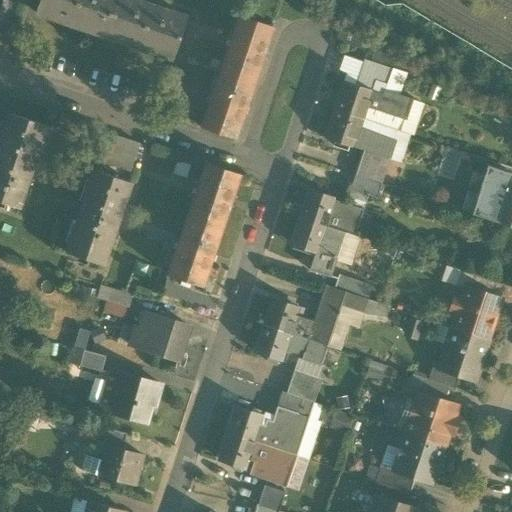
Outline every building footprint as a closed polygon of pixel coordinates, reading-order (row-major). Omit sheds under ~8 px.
[(3,0),(0,10),(0,34),(9,37),(19,4),(4,0),(3,0)] [(40,0),(36,12),(173,59),(187,19),(131,0),(40,0)] [(201,127),(235,138),(273,26),(239,14),(201,127)] [(335,40),(366,52),(369,44),(340,26),(335,40)] [(391,68),(392,68),(395,59),(374,47),(370,61),(391,68)] [(346,73),(343,82),(355,86),(362,62),(343,56),(338,71),(346,73)] [(372,91),(382,95),(384,90),(391,68),(370,61),(363,58),(362,62),(355,86),(372,91)] [(392,68),(391,68),(384,90),(399,96),(407,73),(392,68)] [(362,118),(366,107),(372,91),(355,86),(343,82),(334,109),(362,118)] [(382,95),(372,91),(366,107),(403,119),(406,120),(406,119),(403,118),(409,101),(412,102),(413,100),(399,96),(384,90),(382,95)] [(403,119),(399,130),(410,134),(413,135),(423,104),(413,100),(412,102),(406,119),(406,120),(403,119)] [(403,118),(406,119),(412,102),(409,101),(403,118)] [(399,130),(403,119),(366,107),(362,118),(396,129),(399,130)] [(325,137),(353,146),(359,128),(362,118),(334,109),(325,137)] [(0,143),(0,202),(18,208),(46,126),(10,114),(0,143)] [(359,128),(393,139),(396,129),(362,118),(359,128)] [(393,139),(359,128),(353,146),(362,149),(389,158),(395,140),(393,139)] [(401,161),(410,134),(399,130),(396,129),(393,139),(395,140),(389,158),(401,161)] [(93,159),(130,171),(139,144),(102,132),(93,159)] [(360,156),(387,165),(389,158),(362,149),(360,156)] [(360,156),(354,175),(381,184),(387,165),(360,156)] [(190,165),(176,160),(172,174),(185,178),(190,165)] [(168,276),(202,288),(240,175),(205,163),(168,276)] [(471,214),(490,221),(502,185),(508,186),(511,174),(487,166),(471,214)] [(67,253),(103,265),(131,183),(94,171),(67,253)] [(381,185),(381,184),(354,175),(349,189),(367,195),(377,198),(381,185)] [(490,221),(511,227),(511,187),(508,186),(502,185),(490,221)] [(367,195),(349,189),(345,203),(363,209),(367,195)] [(298,217),(326,226),(334,200),(307,191),(298,217)] [(384,201),(377,198),(367,195),(363,209),(354,235),(359,237),(370,240),(384,201)] [(345,203),(334,200),(326,226),(343,232),(354,235),(363,209),(345,203)] [(290,243),(315,251),(317,252),(326,226),(298,217),(290,243)] [(343,232),(326,226),(317,252),(315,251),(309,270),(329,276),(334,261),(343,232)] [(359,237),(354,235),(343,232),(334,261),(350,266),(359,237)] [(440,281),(455,287),(461,271),(445,266),(440,281)] [(455,287),(465,290),(466,286),(470,287),(474,275),(461,271),(455,287)] [(338,274),(333,289),(349,294),(358,297),(358,296),(362,282),(338,274)] [(495,282),(474,275),(470,287),(491,294),(495,282)] [(106,300),(129,307),(133,294),(115,289),(101,285),(97,298),(106,300)] [(345,306),(349,294),(333,289),(326,286),(322,298),(340,304),(345,306)] [(457,314),(452,328),(486,339),(498,305),(489,302),(491,294),(470,287),(466,286),(465,290),(461,301),(455,298),(450,312),(457,314)] [(345,307),(362,313),(367,300),(358,297),(349,294),(345,306),(345,307)] [(314,322),(296,316),(290,334),(326,346),(340,304),(322,298),(314,322)] [(262,325),(290,334),(296,316),(298,308),(271,299),(262,325)] [(126,319),(129,307),(106,300),(103,312),(126,319)] [(367,300),(362,313),(386,317),(390,307),(367,300)] [(357,328),(362,313),(345,307),(345,306),(340,304),(326,346),(340,351),(349,325),(357,328)] [(130,345),(178,361),(189,326),(145,312),(140,328),(136,327),(130,345)] [(423,321),(408,317),(402,336),(417,341),(423,321)] [(130,345),(136,327),(123,323),(117,341),(130,345)] [(431,340),(446,345),(452,328),(437,323),(431,340)] [(281,360),(284,352),(290,334),(262,325),(254,351),(281,360)] [(79,328),(74,348),(85,351),(90,331),(79,328)] [(474,377),(486,339),(452,328),(446,345),(440,364),(440,365),(460,372),(474,377)] [(326,346),(290,334),(284,352),(289,353),(291,348),(303,352),(301,359),(318,365),(320,365),(326,346)] [(69,362),(101,371),(105,357),(85,351),(74,348),(69,362)] [(297,370),(315,376),(315,375),(318,365),(301,359),(297,370)] [(449,387),(454,389),(460,372),(440,365),(440,364),(434,362),(428,380),(449,387)] [(388,373),(367,366),(364,377),(384,384),(388,373)] [(294,369),(286,393),(303,399),(313,402),(321,378),(315,376),(297,370),(294,369)] [(110,412),(120,376),(109,372),(99,409),(110,412)] [(110,412),(147,423),(154,400),(157,401),(162,385),(121,373),(120,376),(110,412)] [(408,393),(417,395),(418,392),(420,392),(425,379),(414,375),(408,393)] [(428,380),(425,379),(420,392),(443,400),(449,387),(428,380)] [(297,414),(303,399),(286,393),(281,391),(276,406),(276,407),(297,414)] [(409,421),(405,432),(443,445),(447,432),(453,435),(458,420),(452,418),(456,405),(443,400),(420,392),(418,392),(417,395),(414,404),(405,401),(399,418),(409,421)] [(297,414),(308,417),(313,402),(303,399),(297,414)] [(322,405),(313,402),(308,417),(296,456),(307,460),(308,460),(321,421),(317,420),(322,405)] [(27,413),(5,407),(0,423),(22,429),(27,413)] [(226,433),(254,442),(260,424),(262,417),(235,407),(226,433)] [(263,426),(260,424),(254,442),(296,456),(308,417),(297,414),(276,407),(271,421),(266,419),(263,426)] [(348,433),(352,415),(335,409),(329,427),(348,433)] [(101,443),(122,449),(127,434),(100,426),(95,443),(101,445),(101,443)] [(438,458),(443,445),(405,432),(399,449),(392,470),(414,477),(430,483),(434,470),(438,472),(442,460),(438,458)] [(248,460),(254,442),(226,433),(218,459),(245,468),(248,460)] [(286,487),(296,456),(254,442),(248,460),(253,462),(249,474),(286,487)] [(101,445),(97,459),(85,456),(81,471),(97,475),(134,485),(142,455),(122,449),(101,443),(101,445)] [(378,466),(379,467),(392,471),(392,470),(399,449),(386,444),(378,466)] [(286,487),(296,490),(307,460),(296,456),(286,487)] [(363,468),(360,459),(352,456),(345,461),(347,471),(356,474),(363,468)] [(374,483),(379,468),(368,465),(363,479),(374,483)] [(374,483),(408,494),(414,477),(392,470),(392,471),(379,467),(379,468),(374,483)] [(264,485),(258,504),(254,511),(277,511),(278,511),(284,492),(264,485)] [(89,501),(100,504),(104,493),(81,486),(77,499),(88,503),(89,501)] [(376,496),(371,511),(415,511),(416,509),(376,496)] [(69,511),(85,511),(88,503),(77,499),(73,498),(69,511)] [(85,511),(123,511),(124,511),(100,504),(89,501),(88,503),(85,511)]
